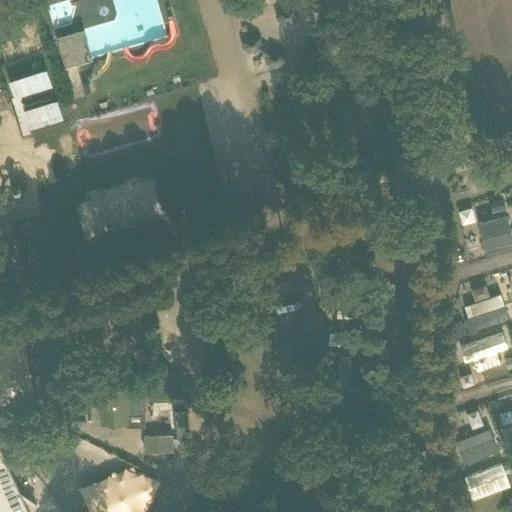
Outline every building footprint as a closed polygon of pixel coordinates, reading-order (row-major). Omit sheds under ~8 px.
[(233,0),(235,6),(242,11),(250,9),(254,3),(253,0),(233,0)] [(285,26),(293,24),(297,17),(295,8),(288,4),(281,6),(276,13),(278,21),(285,26)] [(29,7),(8,14),(19,52),(41,45),(29,7)] [(325,52),(323,44),(327,37),(335,36),(340,29),(339,21),(333,18),(325,18),(319,25),(320,33),(315,40),(310,40),(303,48),(305,56),(311,60),(319,60),(325,52)] [(65,66),(92,58),(83,29),(57,37),(65,66)] [(250,54),(257,52),(265,57),(266,64),(273,68),(281,67),(286,60),(284,51),(275,46),(269,49),(263,44),(261,36),(253,32),(245,34),(241,41),(243,49),(250,54)] [(30,132),(63,118),(52,93),(53,92),(41,64),(7,79),(30,132)] [(117,128),(121,155),(133,152),(134,160),(173,153),(166,119),(117,128)] [(503,198),(489,202),(492,213),(506,209),(503,198)] [(470,328),(507,315),(499,291),(461,304),(470,328)] [(363,292),(333,292),(333,316),(363,317),(363,292)] [(493,347),(503,346),(500,333),(458,341),(462,358),(473,356),(475,367),(496,363),(493,347)] [(147,372),(148,397),(175,396),(174,370),(147,372)] [(88,381),(88,401),(102,402),(102,422),(126,422),(126,414),(145,414),(145,398),(137,398),(137,396),(128,396),(129,381),(88,381)] [(186,408),(174,409),(176,437),(188,436),(186,408)] [(20,493),(0,448),(0,439),(3,438),(7,436),(9,435),(7,432),(0,416),(0,511),(30,511),(36,505),(20,493)] [(506,437),(511,435),(511,421),(503,424),(506,437)] [(463,435),(471,458),(495,451),(488,427),(463,435)] [(156,434),(144,434),(144,450),(173,451),(173,429),(156,429),(156,434)] [(456,449),(443,453),(446,462),(459,458),(456,449)] [(470,497),(508,485),(500,461),(462,473),(470,497)] [(361,500),(351,505),(355,511),(358,511),(366,509),(361,500)]
